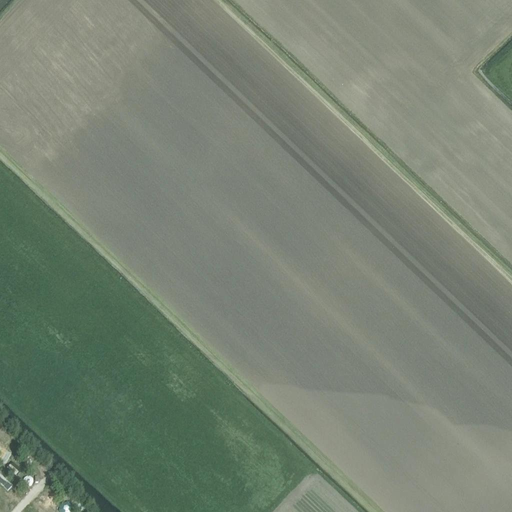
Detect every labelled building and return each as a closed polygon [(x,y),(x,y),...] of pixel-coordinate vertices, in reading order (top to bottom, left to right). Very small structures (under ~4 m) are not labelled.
[(11,443),(7,449),(17,456),(21,449),(11,443)] [(28,458),(23,462),(28,467),(33,464),(28,458)] [(49,487),(56,494),(60,489),(53,483),(49,487)] [(21,501),(25,497),(20,492),(16,496),(21,501)] [(31,503),(28,509),(33,511),(37,507),(31,503)] [(71,511),(73,509),(68,503),(61,505),(58,511),(59,511),(71,511)]
